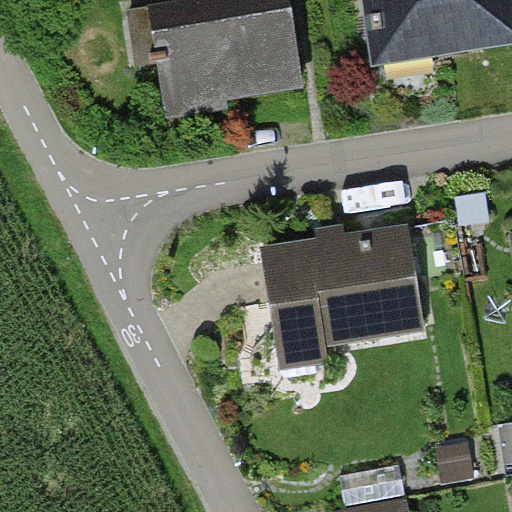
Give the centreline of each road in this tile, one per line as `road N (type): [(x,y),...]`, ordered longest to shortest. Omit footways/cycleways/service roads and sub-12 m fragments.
road 1 (residential): [(105,222),(179,192),(511,140)]
road 2 (residential): [(105,222),(126,302),(237,511)]
road 3 (residential): [(0,53),(65,182),(105,222)]
